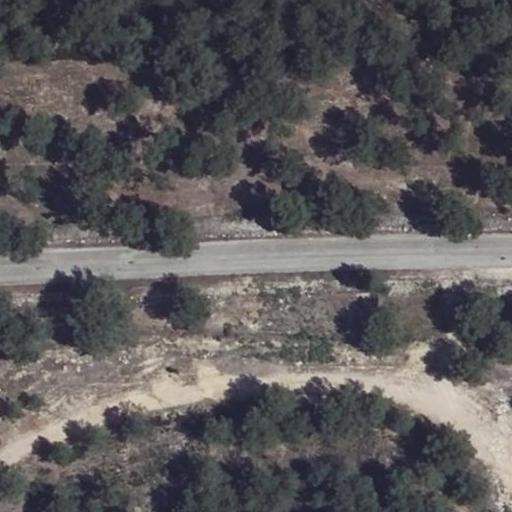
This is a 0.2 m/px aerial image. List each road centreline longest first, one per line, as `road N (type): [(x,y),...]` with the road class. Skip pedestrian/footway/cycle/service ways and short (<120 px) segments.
road 1 (track): [(0,450),(98,395),(274,366),(467,399),(511,439)]
road 2 (unclassified): [(0,266),(306,251),(511,255)]
